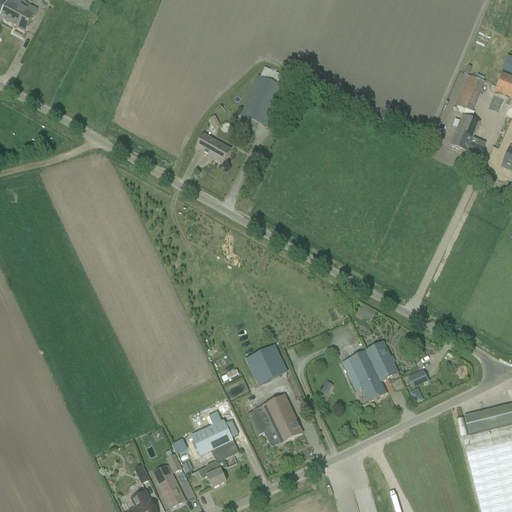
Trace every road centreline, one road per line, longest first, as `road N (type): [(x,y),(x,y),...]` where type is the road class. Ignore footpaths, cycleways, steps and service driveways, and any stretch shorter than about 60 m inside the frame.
road 1 (unclassified): [(502,380),(464,345),(0,86)]
road 2 (unclassified): [(241,511),(502,380)]
